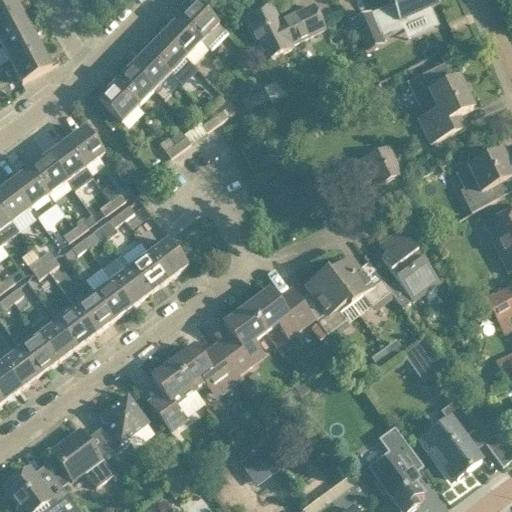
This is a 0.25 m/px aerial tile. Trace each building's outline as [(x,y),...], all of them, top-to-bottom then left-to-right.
[(0,0),(0,24),(20,13),(14,1),(14,0),(0,0)] [(370,15),(352,23),(366,56),(384,48),(382,43),(404,33),(401,27),(422,18),(421,15),(439,7),(435,0),(386,0),(390,8),(371,17),(370,15)] [(195,5),(178,22),(202,45),(209,52),(209,53),(226,36),(218,28),(195,5)] [(291,49),(307,41),(325,33),(313,9),(279,25),(271,9),(244,22),(258,51),(263,48),(271,62),(292,52),(291,49)] [(0,24),(0,46),(1,48),(38,28),(35,22),(27,26),(20,13),(0,24)] [(186,61),(202,45),(178,22),(162,38),(186,61)] [(1,48),(11,67),(40,51),(34,39),(41,35),(38,28),(1,48)] [(162,38),(146,55),(170,78),(180,88),(196,72),(193,68),(186,61),(162,38)] [(47,64),(40,51),(11,67),(22,87),(58,67),(55,60),(47,64)] [(154,94),(170,78),(146,55),(130,71),(154,94)] [(433,103),(437,113),(418,122),(431,147),(467,130),(460,117),(473,111),(458,82),(450,86),(443,70),(409,86),(418,106),(424,103),(426,107),(433,103)] [(130,71),(114,87),(138,110),(154,94),(130,71)] [(121,127),(138,110),(114,87),(98,104),(121,127)] [(265,93),(254,98),(258,106),(269,101),(265,93)] [(247,112),(258,106),(254,98),(233,109),(237,116),(247,112)] [(223,114),(213,121),(218,129),(228,121),(223,114)] [(207,136),(218,129),(213,121),(202,129),(207,136)] [(62,141),(85,172),(104,158),(85,131),(73,140),(69,135),(62,141)] [(58,151),(47,159),(67,186),(74,196),(93,182),(85,172),(62,141),(55,146),(58,151)] [(186,141),(176,148),(181,155),(191,148),(186,141)] [(171,163),(181,155),(176,148),(166,155),(171,163)] [(471,217),(496,203),(490,192),(511,181),(511,177),(501,154),(483,163),(468,170),(475,183),(466,187),(468,190),(460,194),(471,217)] [(368,193),(401,176),(394,162),(385,167),(384,166),(381,167),(376,157),(362,164),(368,175),(361,179),(368,193)] [(67,186),(47,159),(36,167),(32,163),(25,168),(48,199),(67,186)] [(22,178),(11,186),(30,213),(37,223),(56,209),(48,199),(25,168),(18,173),(22,178)] [(0,210),(12,227),(30,213),(11,186),(0,194),(0,210)] [(125,205),(120,198),(110,205),(115,212),(125,205)] [(105,220),(115,212),(110,205),(100,213),(105,220)] [(118,217),(123,224),(134,216),(128,209),(118,217)] [(19,236),(12,227),(0,210),(0,249),(0,250),(19,236)] [(511,214),(504,218),(485,228),(508,277),(511,274),(511,214)] [(123,224),(118,217),(108,224),(113,231),(123,224)] [(108,224),(100,230),(108,242),(117,236),(113,231),(108,224)] [(83,225),(73,233),(78,240),(89,232),(83,225)] [(68,247),(78,240),(73,233),(63,240),(68,247)] [(400,233),(379,249),(381,252),(386,259),(381,263),(395,283),(387,289),(382,283),(381,284),(390,296),(393,301),(402,313),(439,286),(412,249),(400,233)] [(81,244),(87,251),(97,243),(92,236),(81,244)] [(148,258),(168,284),(187,270),(168,243),(148,258)] [(87,251),(81,244),(72,251),(77,258),(87,251)] [(38,263),(43,269),(54,262),(49,255),(38,263)] [(148,258),(130,271),(150,298),(168,284),(148,258)] [(43,269),(49,276),(59,269),(54,262),(43,269)] [(370,310),(390,296),(381,284),(371,291),(350,262),(329,278),(348,304),(348,305),(350,308),(362,299),(370,310)] [(28,270),(34,277),(43,269),(38,263),(28,270)] [(39,284),(49,276),(43,269),(34,277),(39,284)] [(130,271),(112,285),(131,311),(150,298),(130,271)] [(329,278),(327,275),(306,290),(327,319),(317,326),(326,338),(346,324),(337,313),(348,305),(348,304),(329,278)] [(0,286),(0,287),(5,294),(15,287),(10,280),(0,286)] [(113,325),(131,311),(112,285),(93,299),(113,325)] [(511,317),(511,288),(486,303),(498,325),(503,335),(511,331),(506,321),(511,317)] [(24,298),(18,291),(8,299),(14,306),(24,298)] [(269,294),(246,311),(265,336),(277,327),(288,342),(314,322),(296,297),(280,309),(269,294)] [(0,308),(4,313),(14,306),(8,299),(0,305),(0,308)] [(113,325),(93,299),(75,312),(95,338),(113,325)] [(264,360),(253,345),(265,336),(246,311),(224,327),(231,338),(215,350),(237,379),(264,360)] [(76,352),(95,338),(75,312),(57,326),(76,352)] [(57,326),(38,339),(58,366),(76,352),(57,326)] [(38,339),(20,353),(40,379),(58,366),(38,339)] [(423,343),(404,356),(403,357),(423,385),(443,371),(423,343)] [(391,348),(384,353),(393,364),(403,357),(404,356),(399,349),(391,348)] [(193,350),(172,366),(194,395),(205,387),(216,402),(240,384),(237,379),(215,350),(201,360),(193,350)] [(20,353),(2,366),(21,393),(40,379),(20,353)] [(382,373),(393,364),(384,353),(378,357),(377,366),(382,373)] [(0,402),(3,406),(21,393),(2,366),(0,367),(0,402)] [(183,403),(194,395),(172,366),(151,381),(162,395),(147,406),(159,422),(170,436),(188,423),(181,413),(187,408),(183,403)] [(105,428),(95,435),(105,449),(106,449),(113,459),(130,446),(127,442),(148,427),(127,399),(99,420),(105,428)] [(442,416),(446,421),(449,426),(421,446),(442,474),(448,470),(457,483),(481,466),(463,442),(474,433),(455,407),(442,416)] [(414,511),(418,510),(414,504),(422,499),(415,490),(418,487),(412,479),(423,471),(394,431),(378,443),(388,456),(367,471),(377,484),(374,487),(383,498),(386,496),(397,511),(414,511)] [(80,434),(51,455),(64,473),(72,484),(84,475),(90,483),(96,491),(112,479),(116,484),(126,476),(113,459),(106,449),(105,449),(96,456),(86,442),(80,434)] [(483,445),(502,471),(511,464),(511,459),(496,437),(483,445)] [(253,447),(237,458),(242,464),(247,471),(262,459),(253,447)] [(77,511),(58,485),(46,469),(33,478),(29,472),(4,490),(20,511),(38,511),(52,502),(59,511),(77,511)] [(175,502),(195,488),(182,470),(162,485),(175,502)] [(325,511),(323,511),(357,511),(372,502),(359,485),(356,487),(356,488),(325,511)]
